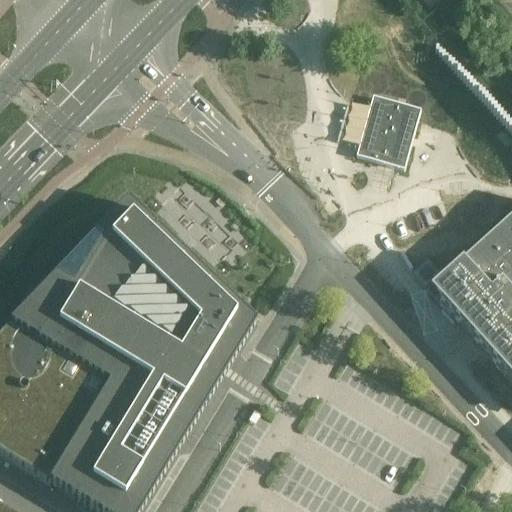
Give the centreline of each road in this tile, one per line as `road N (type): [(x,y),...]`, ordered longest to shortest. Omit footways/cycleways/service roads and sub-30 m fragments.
road 1 (unclassified): [(329,260),(170,511)]
road 2 (unclassified): [(329,260),(511,453)]
road 3 (unclassified): [(115,71),(184,137),(248,174)]
road 4 (unclassified): [(248,174),(139,46)]
road 5 (secondary): [(0,190),(115,71)]
